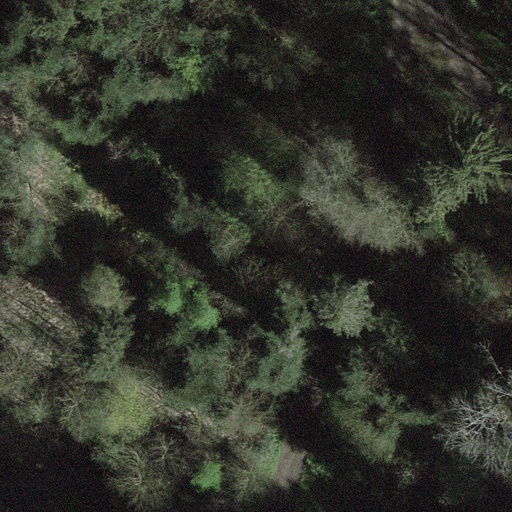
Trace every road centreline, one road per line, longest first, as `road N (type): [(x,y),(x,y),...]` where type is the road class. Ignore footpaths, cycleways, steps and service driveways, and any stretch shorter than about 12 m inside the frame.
road 1 (track): [(276,511),(416,1)]
road 2 (track): [(415,0),(511,181)]
